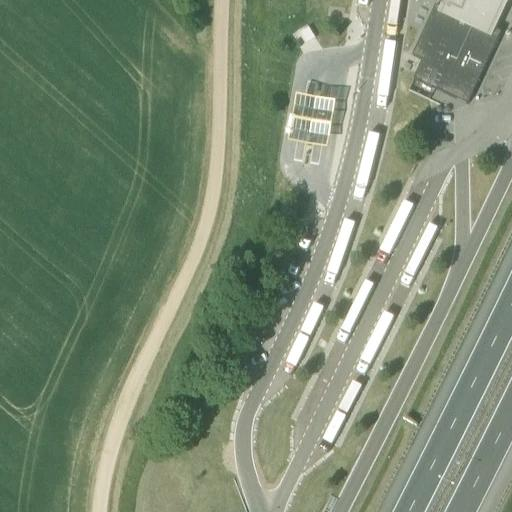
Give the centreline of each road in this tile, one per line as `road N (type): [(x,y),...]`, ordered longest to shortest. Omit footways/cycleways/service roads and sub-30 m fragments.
road 1 (track): [(221,0),(219,167),(207,229),(117,429),(99,511)]
road 2 (motorway): [(511,296),(406,511)]
